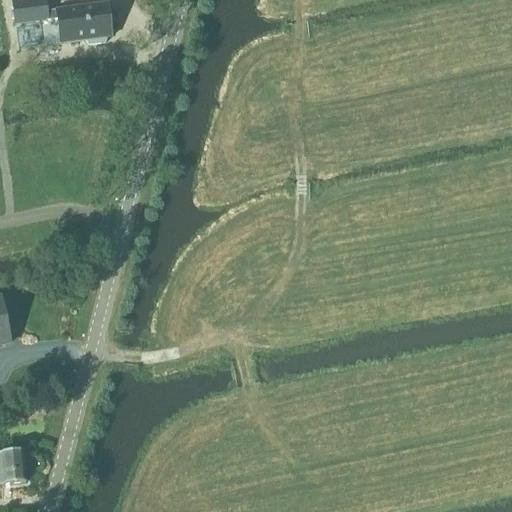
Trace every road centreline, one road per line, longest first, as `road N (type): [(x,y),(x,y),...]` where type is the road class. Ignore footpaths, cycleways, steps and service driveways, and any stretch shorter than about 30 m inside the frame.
road 1 (unclassified): [(51,511),(181,0)]
road 2 (track): [(286,451),(256,420),(238,337),(266,319),(297,267),(294,0)]
road 3 (track): [(238,337),(139,360),(77,353),(0,361)]
